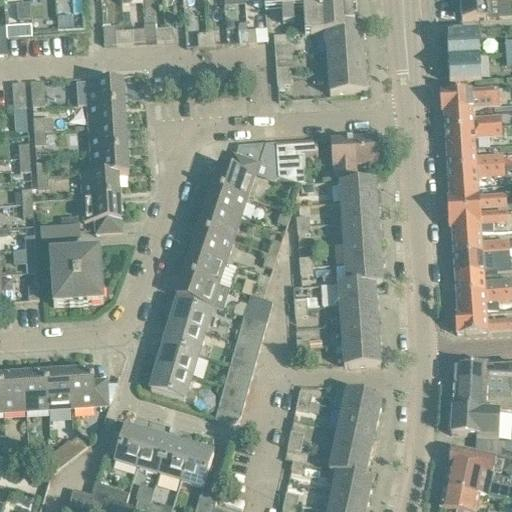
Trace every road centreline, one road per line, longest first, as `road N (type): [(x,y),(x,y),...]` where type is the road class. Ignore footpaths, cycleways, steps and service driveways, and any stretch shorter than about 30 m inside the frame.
road 1 (residential): [(0,342),(123,328),(170,193),(174,150),(191,134),(410,117)]
road 2 (residential): [(422,352),(410,117)]
road 3 (residential): [(407,511),(422,352)]
